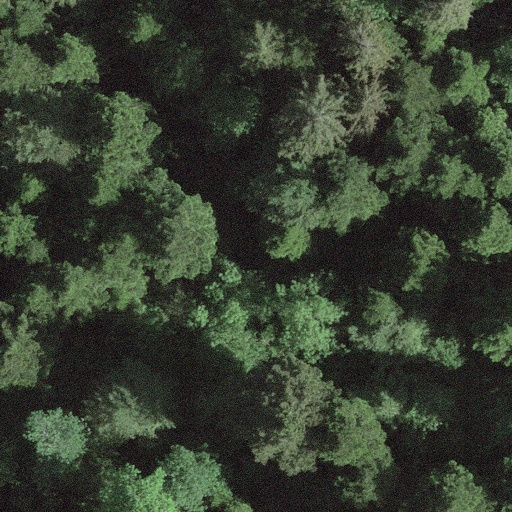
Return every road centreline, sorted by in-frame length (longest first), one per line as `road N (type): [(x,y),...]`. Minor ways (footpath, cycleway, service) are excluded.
road 1 (track): [(0,389),(334,369),(511,387)]
road 2 (track): [(220,0),(78,80),(0,147)]
